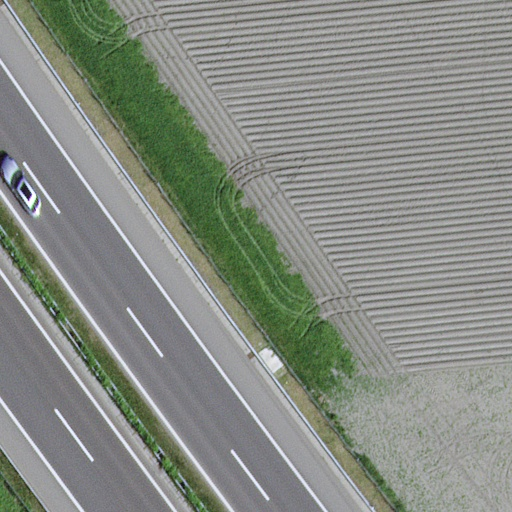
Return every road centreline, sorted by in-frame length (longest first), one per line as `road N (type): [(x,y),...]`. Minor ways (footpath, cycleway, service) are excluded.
road 1 (motorway): [(287,511),(0,117)]
road 2 (motorway): [(0,341),(126,511)]
